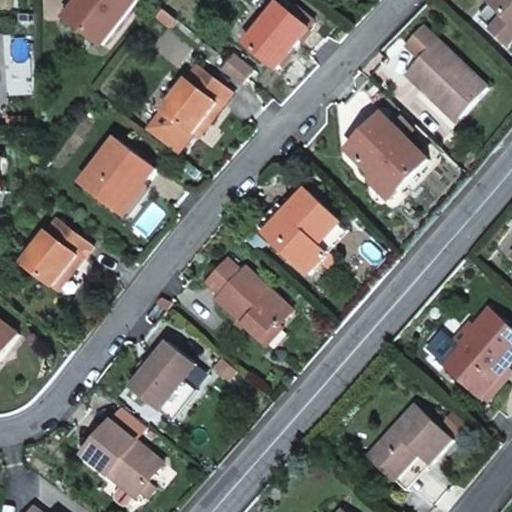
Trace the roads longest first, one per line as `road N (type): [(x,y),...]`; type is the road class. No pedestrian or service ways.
road 1 (residential): [(0,428),(15,432),(59,405),(259,155),(405,0)]
road 2 (tertiary): [(211,511),(511,172)]
